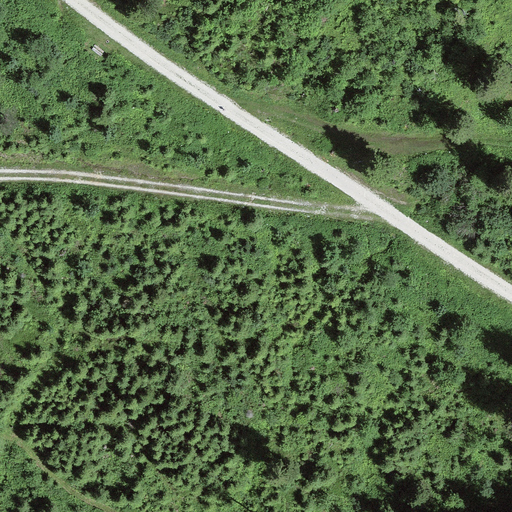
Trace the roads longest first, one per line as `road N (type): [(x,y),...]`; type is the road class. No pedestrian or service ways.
road 1 (track): [(511,296),(129,42),(79,0)]
road 2 (track): [(409,222),(0,172)]
